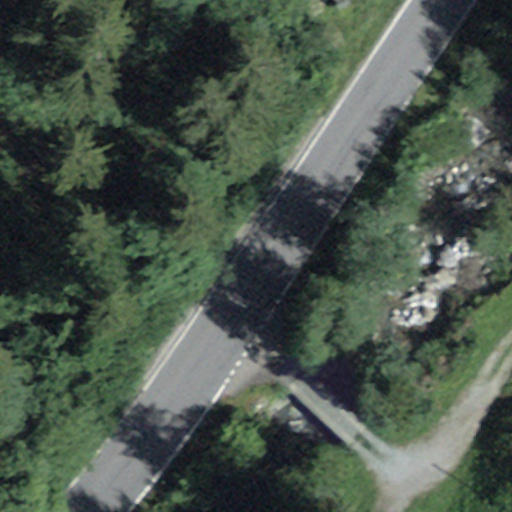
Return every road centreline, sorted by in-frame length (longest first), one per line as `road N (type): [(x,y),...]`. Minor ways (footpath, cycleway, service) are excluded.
road 1 (tertiary): [(438,0),(234,325),(94,511)]
road 2 (track): [(234,325),(396,489),(511,338)]
